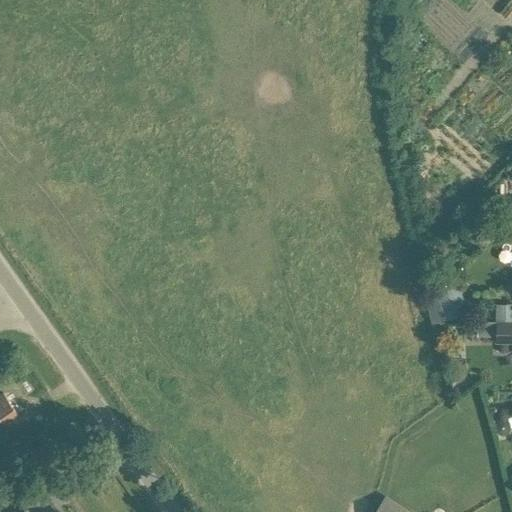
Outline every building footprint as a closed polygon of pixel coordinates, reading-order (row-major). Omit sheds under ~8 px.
[(458,280),(436,288),(447,318),(468,311),(458,280)] [(511,320),(498,320),(499,340),(511,340),(511,320)] [(449,377),(461,390),(476,377),(464,363),(449,377)] [(0,394),(0,417),(4,423),(18,413),(4,392),(0,394)] [(505,417),(498,419),(495,424),(496,431),(502,434),(508,433),(511,427),(510,421),(505,417)] [(409,511),(386,496),(375,511),(409,511)]
